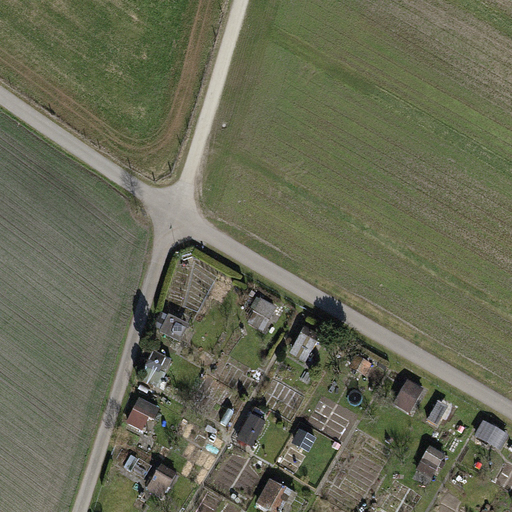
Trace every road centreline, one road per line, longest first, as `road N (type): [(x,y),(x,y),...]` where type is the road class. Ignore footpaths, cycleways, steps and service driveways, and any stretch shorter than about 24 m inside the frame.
road 1 (track): [(511,410),(175,214),(0,90)]
road 2 (track): [(240,0),(84,511)]
